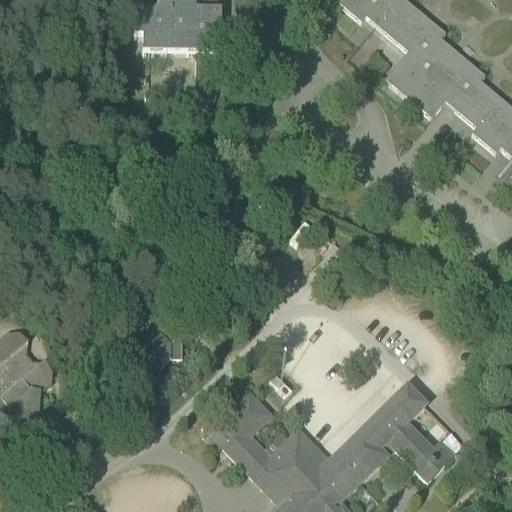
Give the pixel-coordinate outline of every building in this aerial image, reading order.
[(216,16),(215,0),(197,0),(198,2),(195,2),(195,16),(194,16),(194,12),(154,11),(154,15),(132,15),(132,42),(141,42),(140,59),(194,60),(194,97),(186,96),(185,104),(214,105),(215,60),(218,60),(219,16),(216,16)] [(401,0),(341,0),(335,8),(359,28),(364,22),(406,58),(383,85),(429,124),(443,107),(474,134),(470,139),(494,159),(498,154),(511,164),(493,185),(511,201),(511,114),(479,87),(483,82),(439,45),(444,39),(400,2),(401,0)] [(270,249),(262,257),(252,248),(233,267),(271,306),(290,287),(279,275),(284,270),(280,266),(283,263),(270,249)] [(167,273),(185,257),(178,250),(161,266),(167,273)] [(186,292),(203,275),(196,269),(179,285),(186,292)] [(180,365),(181,338),(167,327),(143,327),(143,339),(136,347),(134,363),(145,373),(161,373),(168,365),(180,365)] [(0,341),(0,432),(7,427),(27,428),(38,418),(37,398),(38,397),(40,399),(51,390),(52,378),(41,365),(38,367),(35,367),(32,367),(29,365),(27,363),(25,360),(24,357),(25,354),(26,351),(16,339),(4,339),(0,341)] [(406,428),(423,412),(405,393),(330,466),(297,433),(287,444),(280,438),(262,456),(248,442),(268,422),(247,400),(208,439),(278,511),(341,511),(340,511),(388,464),(381,457),(388,451),(426,491),(447,470),(443,466),(450,459),(438,446),(431,453),(406,428)]
